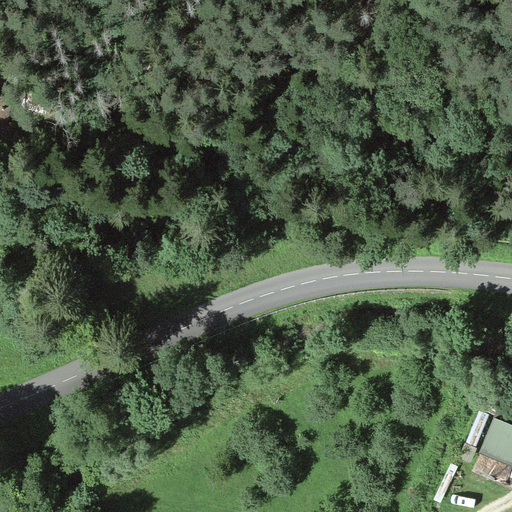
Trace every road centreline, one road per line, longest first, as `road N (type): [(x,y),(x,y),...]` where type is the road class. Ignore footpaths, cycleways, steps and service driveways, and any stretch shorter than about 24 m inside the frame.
road 1 (secondary): [(0,407),(290,286),(406,270),(511,278)]
road 2 (track): [(511,235),(289,196),(122,217),(0,183)]
